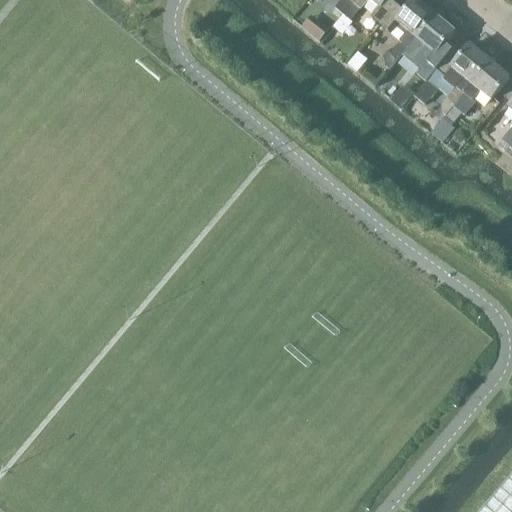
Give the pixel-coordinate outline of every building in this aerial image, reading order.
[(343,0),(336,10),(343,15),(355,0),(343,0)] [(389,1),(389,0),(355,0),(343,15),(352,22),(361,11),(362,12),(369,3),(380,11),(373,21),(380,27),(396,8),(389,1)] [(416,41),(434,19),(426,12),(427,11),(427,7),(420,2),(417,2),(416,3),(415,2),(404,15),(396,8),(380,27),(389,34),(396,25),(407,34),(386,61),(387,69),(383,74),(386,77),(398,63),(402,58),(416,41)] [(322,34),(333,22),(316,7),(306,19),(322,34)] [(416,41),(402,58),(419,72),(416,77),(425,85),(429,80),(436,72),(455,49),(447,43),(454,35),(453,34),(455,32),(454,29),(447,23),(444,23),(442,25),(434,19),(416,41)] [(362,65),(373,51),(362,43),(351,57),(362,65)] [(471,87),(490,64),(470,48),(463,56),(455,49),(436,72),(429,80),(450,96),(443,105),(443,114),(441,117),(444,119),(470,87),(471,87)] [(444,119),(441,122),(450,129),(461,116),(465,119),(476,105),(473,103),(480,95),(491,103),(510,80),(490,64),(471,87),(470,87),(444,119)] [(510,148),(511,146),(511,106),(508,111),(511,114),(511,131),(498,147),(505,154),(510,148)] [(511,511),(511,475),(480,511),(511,511)]
